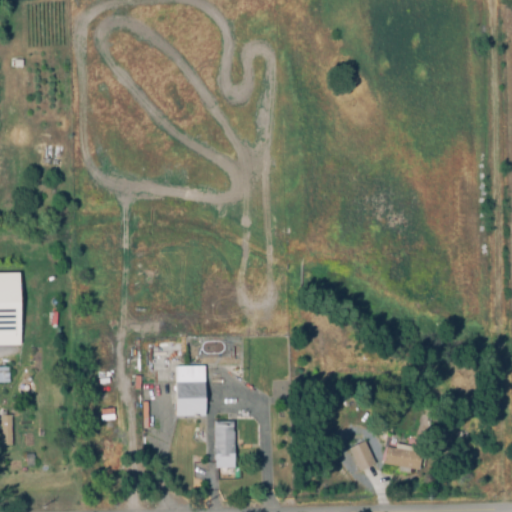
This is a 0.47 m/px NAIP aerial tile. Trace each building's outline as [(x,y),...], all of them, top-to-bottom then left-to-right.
[(16,65),(16,56),(24,56),(24,65),(16,65)] [(0,345),(18,345),(17,273),(0,272),(0,345)] [(0,383),(0,368),(7,368),(9,383),(0,383)] [(175,417),(174,368),(203,368),(204,417),(175,417)] [(0,448),(0,417),(10,416),(11,447),(0,448)] [(233,469),(214,468),(214,423),(231,423),(231,433),(233,433),(233,469)] [(358,472),(348,450),(365,443),(374,465),(358,472)] [(408,475),(397,473),(398,468),(382,465),(385,448),(395,449),(395,445),(417,449),(416,453),(421,454),(418,471),(409,470),(408,475)]
